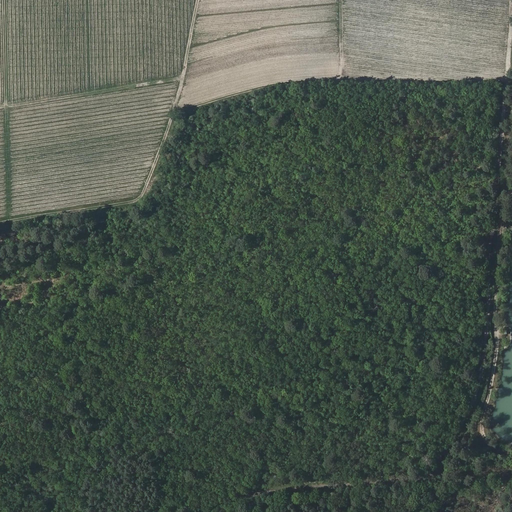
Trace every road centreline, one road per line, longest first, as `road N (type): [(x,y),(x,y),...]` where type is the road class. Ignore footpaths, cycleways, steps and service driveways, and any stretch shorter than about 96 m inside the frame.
road 1 (track): [(505,80),(302,80),(176,106),(136,199),(0,224)]
road 2 (track): [(511,27),(480,381),(428,476),(422,511)]
road 3 (track): [(141,195),(91,292),(32,350),(0,405)]
road 4 (track): [(204,511),(248,493),(428,476)]
road 5 (track): [(4,0),(9,222)]
road 6 (track): [(183,76),(0,107)]
